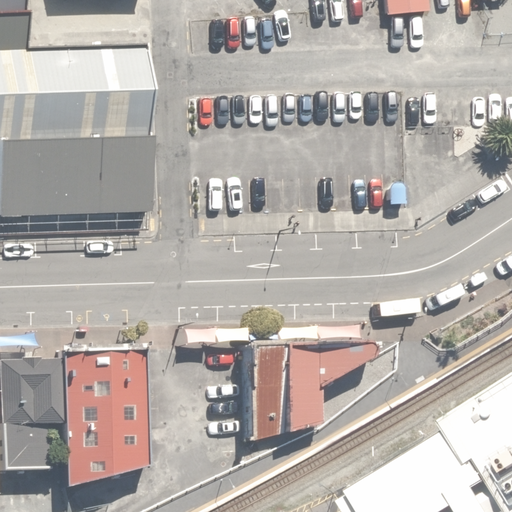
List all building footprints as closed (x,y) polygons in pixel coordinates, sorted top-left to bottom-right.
[(0,0),(0,49),(19,49),(17,0),(0,0)] [(379,0),(381,19),(428,15),(426,0),(379,0)] [(0,145),(137,142),(134,46),(19,49),(0,49),(0,145)] [(0,145),(0,217),(139,214),(137,142),(0,145)] [(239,341),(242,442),(316,421),(316,387),(364,359),(364,338),(239,341)] [(60,471),(60,488),(141,464),(138,344),(57,347),(60,471)] [(0,472),(60,471),(57,347),(0,348),(0,472)] [(511,511),(511,384),(416,441),(458,511),(511,511)]
